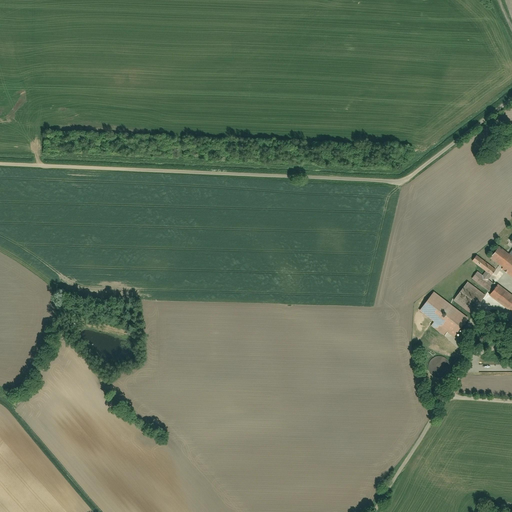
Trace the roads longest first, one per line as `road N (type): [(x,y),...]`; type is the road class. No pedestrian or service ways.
road 1 (residential): [(0,164),(397,182),(511,98)]
road 2 (track): [(373,511),(445,396)]
